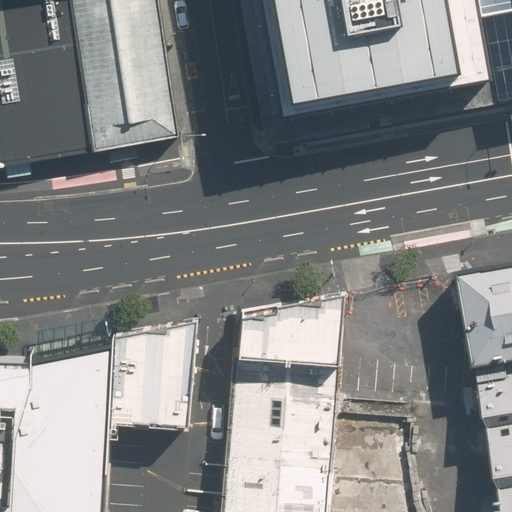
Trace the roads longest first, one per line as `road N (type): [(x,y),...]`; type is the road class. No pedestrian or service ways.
road 1 (secondary): [(242,213),(511,167)]
road 2 (secondary): [(0,242),(79,239),(242,213)]
road 3 (residential): [(242,213),(208,0)]
